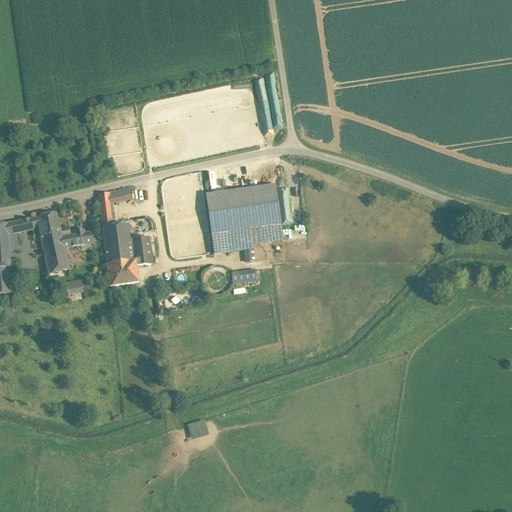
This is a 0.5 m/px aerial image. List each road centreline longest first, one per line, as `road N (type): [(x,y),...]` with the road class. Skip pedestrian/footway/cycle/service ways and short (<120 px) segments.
road 1 (unclassified): [(511,218),(323,155),(294,153),(0,211)]
road 2 (track): [(294,153),(271,0)]
